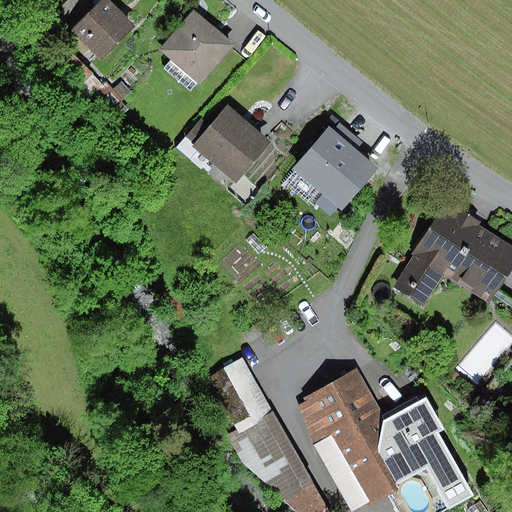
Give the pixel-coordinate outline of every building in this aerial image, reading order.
[(110,0),(103,0),(71,31),(101,61),(136,27),(110,0)] [(194,10),(160,50),(172,60),(163,70),(190,93),(199,83),(202,85),(236,45),(194,10)] [(93,73),(75,54),(63,66),(81,85),(93,73)] [(190,159),(198,150),(236,184),(273,142),(229,104),(210,125),(203,120),(178,149),(190,159)] [(328,127),(293,170),(343,211),(379,167),(358,150),(364,143),(341,124),(334,131),(328,127)] [(511,247),(443,204),(394,287),(425,307),(444,276),(489,306),(511,269),(511,247)] [(327,511),(244,358),(210,376),(238,430),(226,436),(242,463),(296,511),(327,511)] [(455,454),(421,395),(384,418),(358,369),(304,398),(306,403),(299,406),(314,446),(352,511),(353,511),(387,497),(396,511),(444,511),(473,497),(451,457),(455,454)] [(511,408),(511,397),(496,383),(482,399),(504,418),(511,408)]
